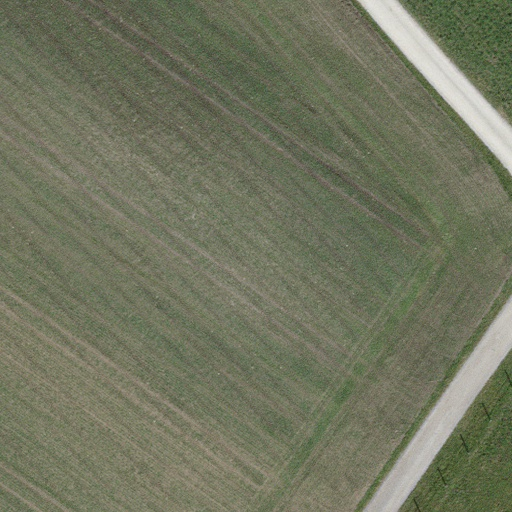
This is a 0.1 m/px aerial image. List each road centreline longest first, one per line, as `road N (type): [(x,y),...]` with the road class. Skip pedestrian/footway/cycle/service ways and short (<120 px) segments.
road 1 (track): [(511,322),(381,511)]
road 2 (track): [(375,0),(511,151)]
